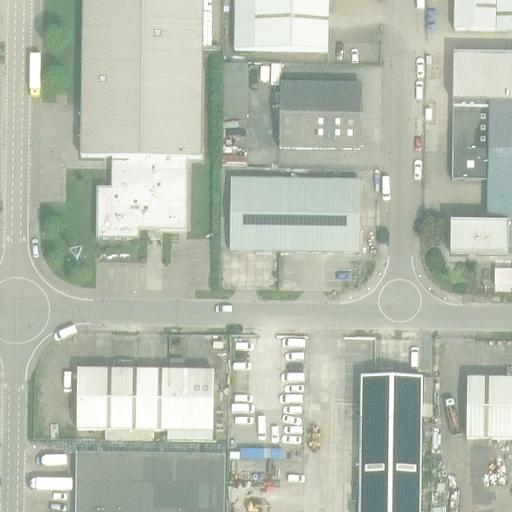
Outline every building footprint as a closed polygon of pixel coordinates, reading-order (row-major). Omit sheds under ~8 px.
[(200,160),(202,0),(82,0),(80,158),(112,158),(111,189),(97,189),(96,240),(139,240),(139,231),(186,232),(187,160),(200,160)] [(327,53),(327,0),(235,0),(234,51),(299,53),(322,53),(327,53)] [(511,0),(453,0),(453,32),(494,32),(511,32),(511,0)] [(322,53),(299,53),(298,65),(322,66),(322,53)] [(511,58),(453,57),(453,104),(451,181),(487,182),(487,205),(487,220),(487,224),(451,224),(450,256),(507,256),(507,249),(511,248),(511,58)] [(247,64),(222,64),(221,118),(246,119),(247,64)] [(279,149),(311,150),(312,118),(359,119),(360,87),(280,85),(279,149)] [(312,118),(311,150),(359,151),(359,119),(312,118)] [(358,254),(359,182),(231,180),(229,252),(358,254)] [(487,205),(452,204),(452,220),(487,220),(487,205)] [(76,431),(122,431),(123,372),(77,371),(76,431)] [(167,432),(168,372),(123,372),(122,431),(167,432)] [(168,372),(167,432),(212,433),(213,373),(168,372)] [(419,511),(421,379),(361,378),(359,511),(419,511)] [(511,440),(511,380),(467,380),(466,440),(511,440)] [(76,454),(75,511),(223,511),(224,456),(76,454)] [(258,507),(258,495),(234,495),(234,507),(258,507)]
